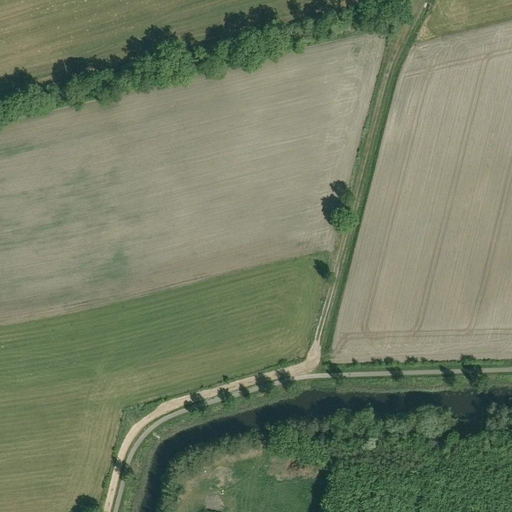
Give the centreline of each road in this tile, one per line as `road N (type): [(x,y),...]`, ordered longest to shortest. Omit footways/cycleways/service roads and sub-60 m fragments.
road 1 (track): [(311,376),(387,69),(419,0)]
road 2 (track): [(106,511),(123,449),(141,424),(186,401),(308,367)]
